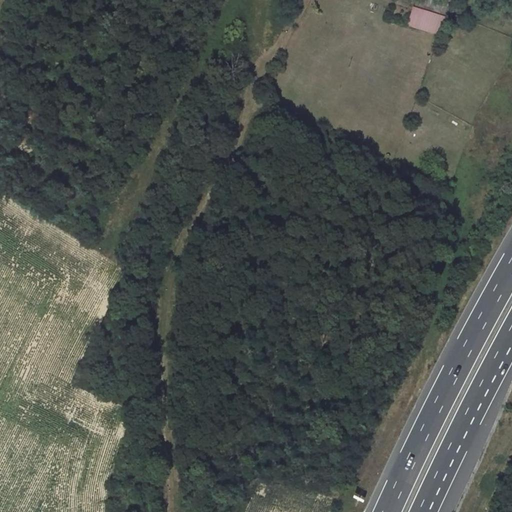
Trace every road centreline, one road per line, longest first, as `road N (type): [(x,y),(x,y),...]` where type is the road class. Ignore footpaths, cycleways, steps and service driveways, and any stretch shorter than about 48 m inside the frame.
road 1 (motorway): [(511,267),(387,511)]
road 2 (motorway): [(423,511),(511,334)]
